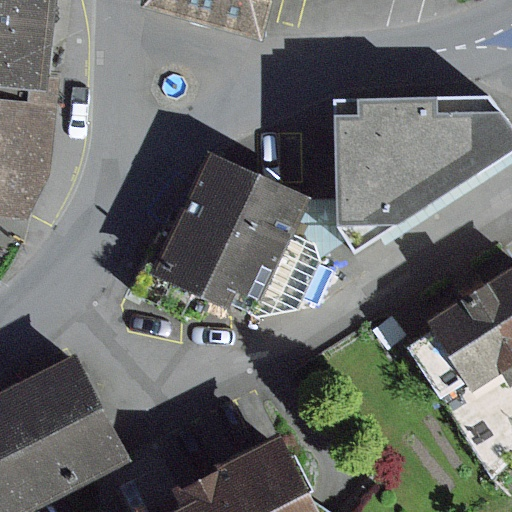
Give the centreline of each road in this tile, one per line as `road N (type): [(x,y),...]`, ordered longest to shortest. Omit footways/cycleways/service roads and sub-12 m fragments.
road 1 (residential): [(511,203),(314,331),(244,359),(157,371),(118,350),(70,287)]
road 2 (residential): [(286,72),(511,40)]
road 3 (residential): [(118,173),(286,72)]
road 4 (residential): [(286,72),(120,33)]
road 5 (residential): [(120,33),(118,173)]
road 6 (residential): [(70,287),(118,173)]
